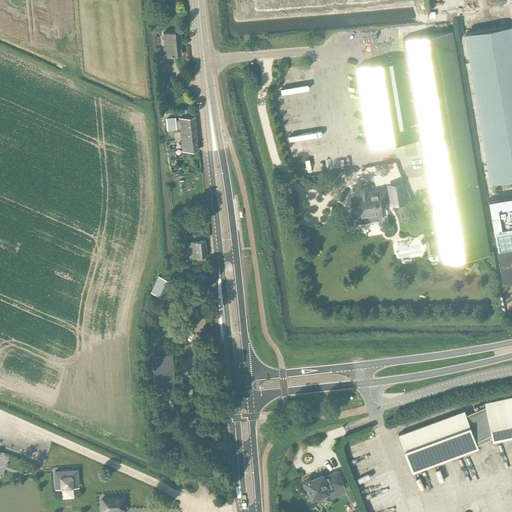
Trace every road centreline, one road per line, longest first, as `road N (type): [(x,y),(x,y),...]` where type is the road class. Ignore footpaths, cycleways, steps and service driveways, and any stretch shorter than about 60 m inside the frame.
road 1 (tertiary): [(210,117),(233,386)]
road 2 (tertiary): [(247,377),(223,161),(210,117)]
road 3 (track): [(0,391),(191,476),(213,511)]
road 4 (unclassified): [(511,370),(385,404),(371,398),(366,383)]
road 5 (secondary): [(511,343),(360,366)]
road 6 (secondary): [(366,383),(511,355)]
road 7 (secondary): [(233,386),(244,511)]
